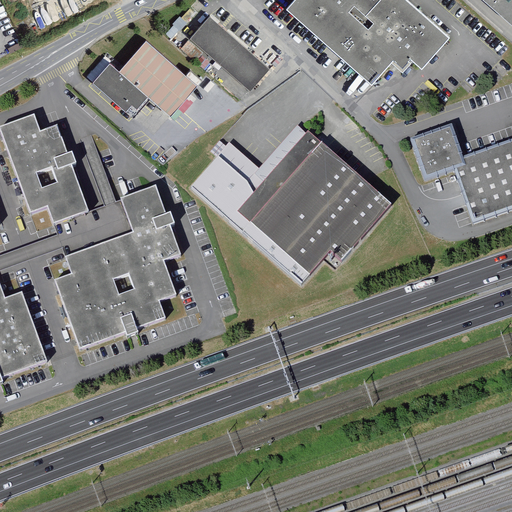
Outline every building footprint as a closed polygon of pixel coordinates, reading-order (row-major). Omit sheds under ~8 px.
[(451,33),(413,0),(289,0),(285,5),(371,80),(390,59),(399,67),(411,54),(423,64),(451,33)] [(511,0),(488,0),(511,20),(511,0)] [(213,12),(191,37),(251,91),(274,66),(213,12)] [(106,53),(86,77),(132,114),(151,95),(172,112),(200,81),(148,37),(121,65),(106,53)] [(34,114),(0,126),(0,133),(29,213),(48,206),(54,224),(92,211),(60,124),(40,131),(34,114)] [(408,140),(424,183),(456,171),(474,224),(511,210),(511,138),(464,155),(453,124),(408,140)] [(230,142),(190,190),(303,288),(332,253),(344,263),(394,205),(300,125),(261,168),(230,142)] [(134,231),(68,257),(75,275),(56,283),(82,348),(199,301),(154,189),(122,202),(134,231)] [(0,375),(46,360),(23,293),(5,299),(0,285),(0,375)]
